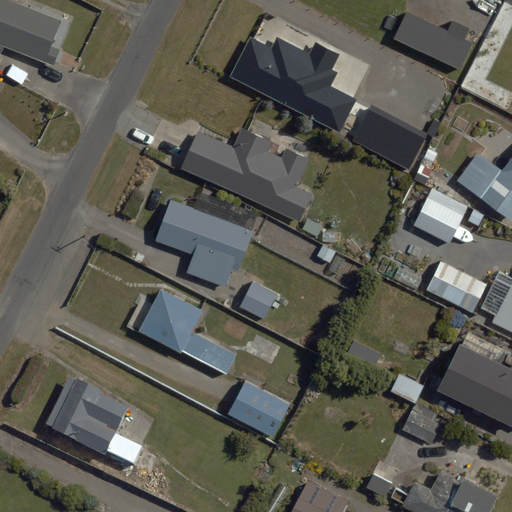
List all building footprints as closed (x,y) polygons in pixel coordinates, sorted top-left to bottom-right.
[(477,36),(404,0),(335,0),(463,63),(477,36)] [(61,50),(0,30),(0,78),(47,93),(61,50)] [(511,187),(501,204),(472,185),(449,220),(503,256),(511,242),(511,187)] [(252,267),(162,226),(141,274),(187,295),(180,309),(224,329),(252,267)] [(375,246),(361,239),(353,254),(367,261),(375,246)] [(487,282),(442,258),(426,289),(471,312),(487,282)] [(253,280),(241,305),(265,317),(278,292),(253,280)] [(511,309),(510,308),(492,352),(511,359),(511,309)] [(194,345),(144,322),(124,369),(218,411),(227,391),(183,371),(194,345)] [(62,367),(35,352),(7,400),(34,416),(62,367)] [(426,385),(401,371),(392,386),(417,401),(426,385)] [(511,457),(511,401),(455,374),(432,421),(511,460),(511,457)] [(140,437),(68,408),(46,462),(143,502),(155,473),(130,463),(140,437)] [(285,439),(241,414),(223,446),(267,471),(285,439)] [(382,456),(340,432),(329,452),(371,475),(382,456)] [(361,511),(373,492),(337,471),(325,492),(358,511),(361,511)] [(464,511),(427,498),(421,511),(464,511)]
